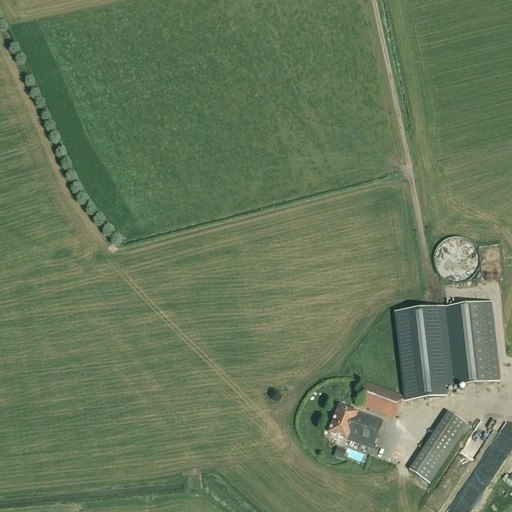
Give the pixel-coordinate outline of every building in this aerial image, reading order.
[(403,314),(397,314),(397,316),(398,323),(407,403),(445,398),(443,378),(445,378),(446,389),(501,383),(491,303),(480,305),(475,305),(468,306),(437,310),(403,314)] [(403,396),(364,382),(356,405),(394,419),(403,396)] [(339,407),(329,434),(347,441),(371,450),(382,423),(357,414),(339,407)] [(448,413),(409,471),(416,476),(430,485),(435,477),(468,426),(448,413)] [(347,451),(338,448),(335,457),(343,461),(347,451)] [(473,508),(487,503),(484,496),(470,501),(473,508)]
